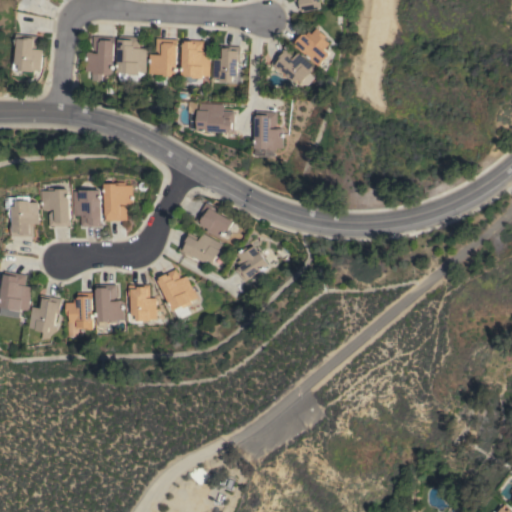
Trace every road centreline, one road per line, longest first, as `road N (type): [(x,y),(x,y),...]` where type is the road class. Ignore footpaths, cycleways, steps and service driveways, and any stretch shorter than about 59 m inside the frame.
road 1 (residential): [(0,112),(107,123),(241,194),(343,223),(448,203),(511,160)]
road 2 (residential): [(56,112),(66,33),(76,15),(93,9),(261,19)]
road 3 (residential): [(189,165),(138,249),(58,259)]
